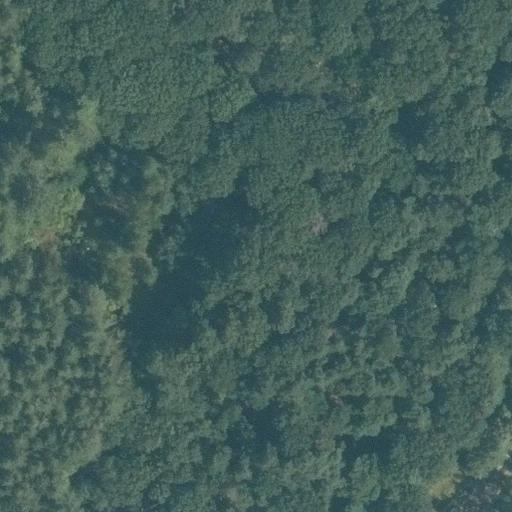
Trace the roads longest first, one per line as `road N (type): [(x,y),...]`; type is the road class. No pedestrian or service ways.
road 1 (track): [(44,511),(126,348),(125,299)]
road 2 (track): [(91,511),(132,468),(227,511)]
